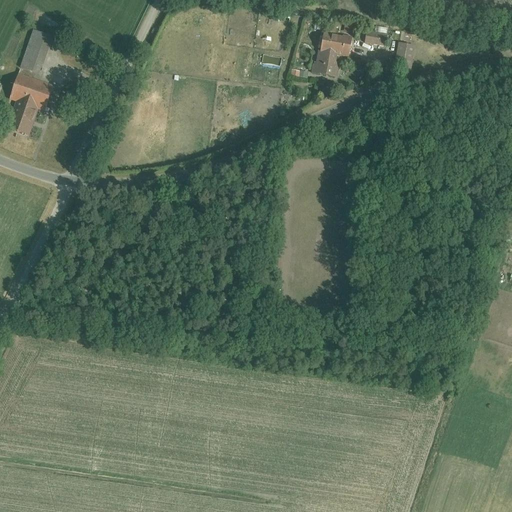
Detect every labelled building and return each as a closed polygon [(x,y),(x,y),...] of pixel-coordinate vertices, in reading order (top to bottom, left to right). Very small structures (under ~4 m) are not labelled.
[(293,24),(294,16),(281,14),(280,22),(293,24)] [(384,37),(358,33),(357,47),(382,51),(384,37)] [(47,39),(34,35),(24,66),(37,70),(47,39)] [(349,45),(322,40),(317,71),(330,73),(332,55),(347,58),(349,45)] [(410,47),(392,46),(391,69),(409,70),(410,47)] [(303,80),(311,80),(311,71),(303,71),(303,80)] [(11,104),(17,106),(7,132),(29,140),(38,114),(43,116),(52,92),(20,80),(11,104)]
